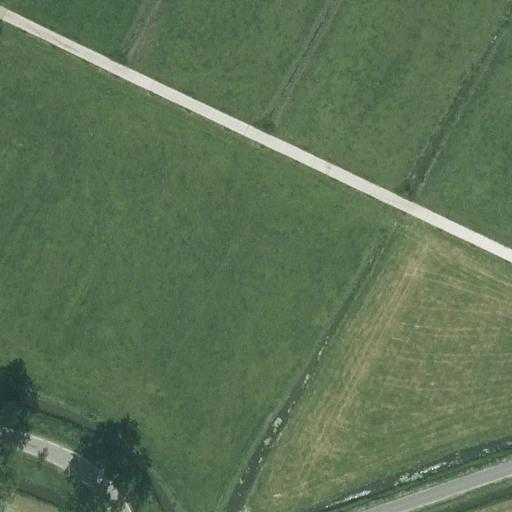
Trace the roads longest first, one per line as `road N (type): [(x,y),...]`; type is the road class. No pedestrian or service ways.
road 1 (track): [(0,11),(511,259)]
road 2 (unclassified): [(120,511),(66,458),(0,435)]
road 3 (unclassified): [(395,511),(511,471)]
